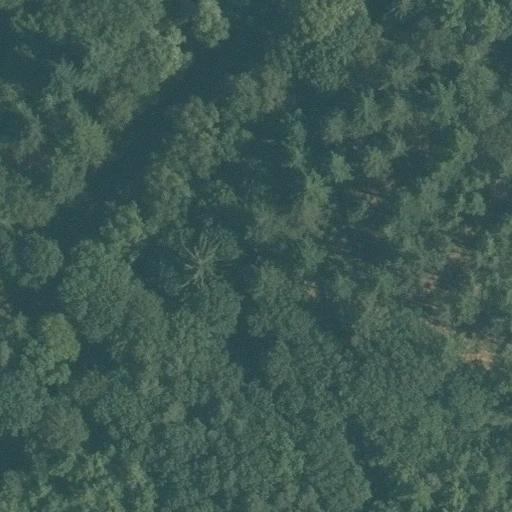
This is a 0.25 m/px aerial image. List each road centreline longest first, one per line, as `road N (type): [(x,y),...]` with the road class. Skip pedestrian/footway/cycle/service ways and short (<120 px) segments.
road 1 (track): [(141,275),(511,417)]
road 2 (track): [(0,450),(117,308)]
road 3 (track): [(141,275),(0,217)]
